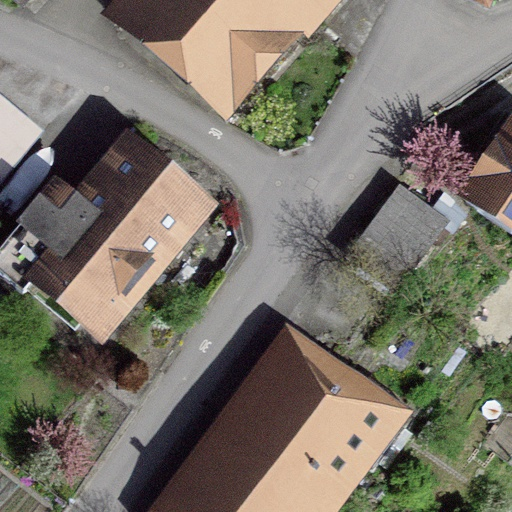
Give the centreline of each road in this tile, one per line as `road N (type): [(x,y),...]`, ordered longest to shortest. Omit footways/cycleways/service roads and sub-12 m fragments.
road 1 (residential): [(0,30),(174,117),(306,228)]
road 2 (residential): [(306,228),(104,511)]
road 3 (residential): [(417,82),(306,228)]
